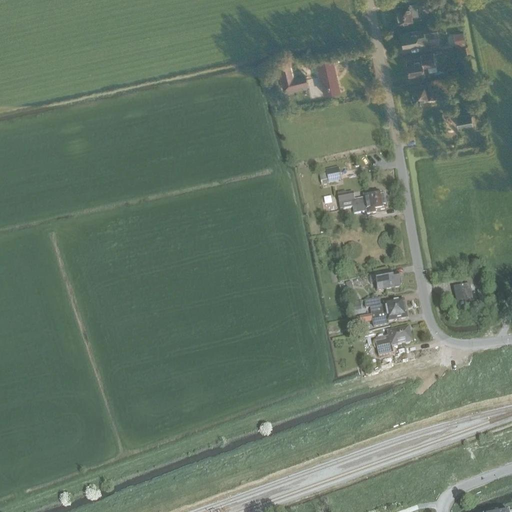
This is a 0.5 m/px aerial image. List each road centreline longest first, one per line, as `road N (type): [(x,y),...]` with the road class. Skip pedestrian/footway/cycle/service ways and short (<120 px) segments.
road 1 (track): [(451,343),(435,362),(3,511)]
road 2 (unclassified): [(511,340),(451,343),(428,320),(371,0)]
